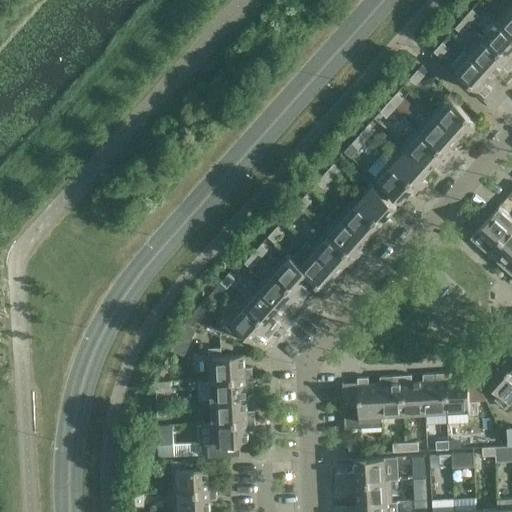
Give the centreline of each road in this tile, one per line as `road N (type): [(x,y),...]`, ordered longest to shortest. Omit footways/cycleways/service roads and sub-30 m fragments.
road 1 (secondary): [(75,511),(81,414),(128,303),(392,0)]
road 2 (secondary): [(372,0),(111,296),(74,380),(61,511)]
road 3 (residential): [(511,138),(313,355),(314,511)]
